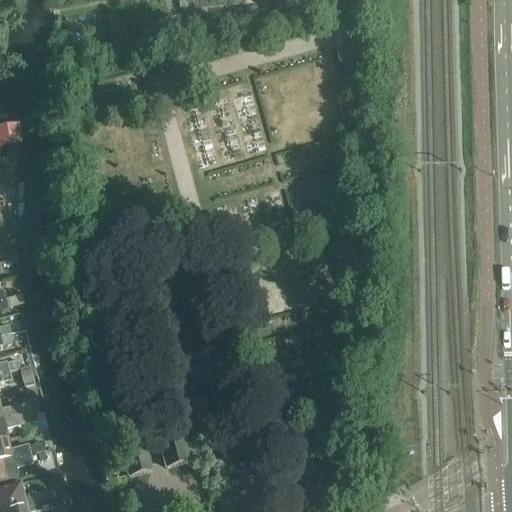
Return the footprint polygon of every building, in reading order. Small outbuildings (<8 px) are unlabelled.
[(161,30),(154,31),(156,37),(179,32),(176,18),(159,22),(161,30)] [(0,127),(0,136),(1,143),(19,141),(19,125),(0,127)] [(7,300),(0,301),(0,311),(9,309),(7,300)] [(0,339),(10,337),(7,328),(0,330),(0,339)] [(1,340),(3,349),(14,346),(12,337),(1,340)] [(0,376),(9,374),(20,371),(18,362),(0,366),(0,376)] [(21,371),(26,389),(34,387),(30,369),(21,371)] [(9,374),(0,376),(0,385),(11,383),(9,374)] [(0,423),(26,417),(39,413),(36,400),(22,403),(23,408),(18,409),(18,408),(0,412),(0,423)] [(0,444),(7,442),(5,432),(23,428),(23,427),(28,426),(26,417),(0,423),(0,444)] [(176,443),(161,447),(166,469),(167,470),(188,465),(181,436),(175,437),(176,443)] [(0,464),(35,456),(46,454),(43,445),(28,448),(10,452),(7,442),(0,444),(0,464)] [(151,473),(145,451),(123,456),(129,479),(151,474),(151,473)] [(35,456),(0,464),(0,486),(17,482),(15,471),(32,467),(32,466),(38,465),(35,456)] [(0,511),(4,511),(26,507),(21,486),(0,491),(0,511)]
